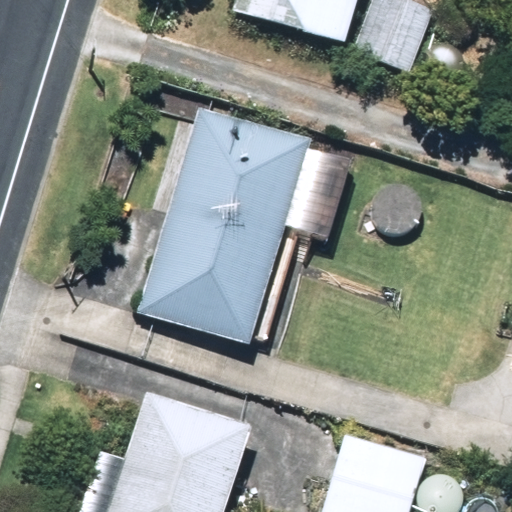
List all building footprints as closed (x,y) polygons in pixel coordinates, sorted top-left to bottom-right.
[(240,0),(231,27),(342,64),(364,0),(240,0)] [(380,0),(376,0),(351,62),(407,85),(433,23),(380,0)] [(197,121),(136,328),(249,361),(253,350),(264,353),(296,247),(281,242),(308,153),(197,121)] [(111,511),(226,511),(247,449),(145,414),(111,511)] [(325,511),(413,511),(425,475),(345,451),(325,511)]
